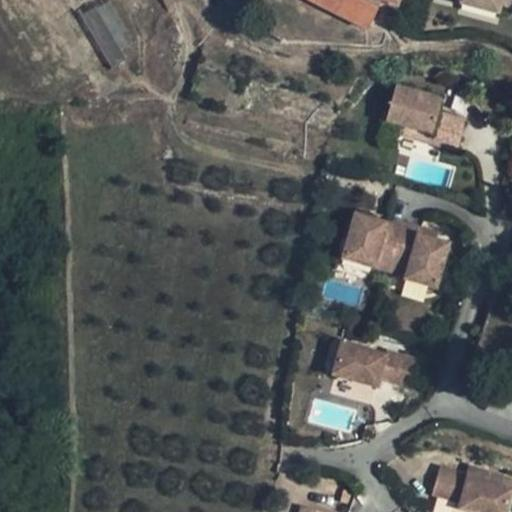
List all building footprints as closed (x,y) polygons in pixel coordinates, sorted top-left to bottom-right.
[(385,8),(394,12),(398,0),(306,0),(365,31),(371,23),(376,24),(385,8)] [(511,0),(459,0),(458,4),(496,15),(499,5),(511,7),(511,0)] [(80,17),(112,70),(126,62),(119,50),(132,43),(107,1),(80,17)] [(424,86),(422,93),(421,98),(441,104),(445,93),(424,86)] [(421,98),(422,93),(397,87),(387,120),(400,125),(399,133),(458,151),(468,120),(440,112),(441,104),(421,98)] [(342,259),(391,273),(404,224),(388,219),(387,223),(355,214),(342,259)] [(438,290),(449,245),(433,239),(419,235),(420,228),(404,224),(391,273),(405,277),(405,280),(438,290)] [(419,235),(433,239),(436,233),(420,228),(419,235)] [(405,389),(414,360),(385,352),(384,356),(339,343),(331,376),(375,389),(377,381),(405,389)] [(431,495),(439,469),(436,468),(428,497),(430,498),(431,495)] [(466,476),(439,469),(431,495),(430,498),(455,504),(454,510),(461,511),(502,511),(508,491),(465,479),(466,476)]
